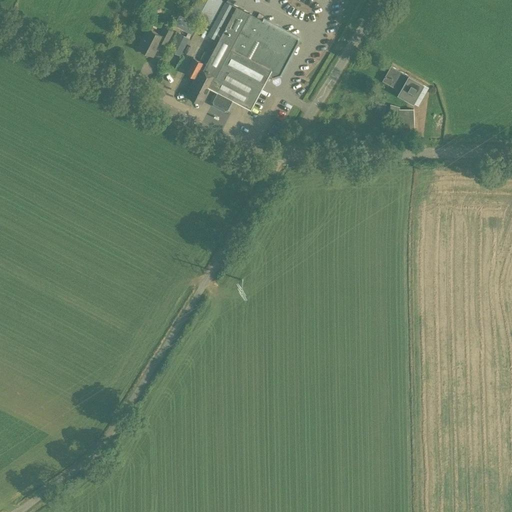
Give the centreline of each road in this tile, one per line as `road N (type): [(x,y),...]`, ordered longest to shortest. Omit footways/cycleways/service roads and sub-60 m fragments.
road 1 (unclassified): [(21,511),(93,461),(115,434),(281,155)]
road 2 (tertiary): [(281,155),(228,139),(0,20)]
road 3 (tertiary): [(511,152),(281,155)]
road 4 (unclassified): [(281,155),(377,0)]
